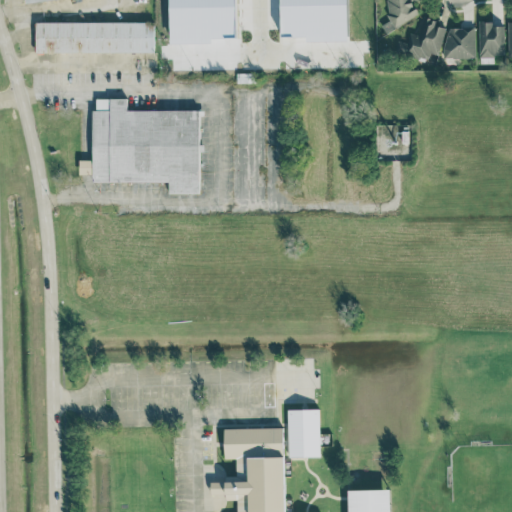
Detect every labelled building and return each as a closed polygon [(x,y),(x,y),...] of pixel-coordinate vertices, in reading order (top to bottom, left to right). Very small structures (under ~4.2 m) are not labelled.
[(280,0),(281,36),(306,36),(306,41),(348,40),(347,0),(280,0)] [(385,0),(395,18),(382,24),(385,31),(419,14),(413,2),(415,0),(385,0)] [(445,27),(436,25),(437,19),(423,16),(418,34),(410,32),(407,42),(399,40),(395,52),(428,60),(430,52),(438,54),(445,27)] [(504,56),(504,25),(493,25),(493,20),(479,21),(480,56),(504,56)] [(154,51),(154,21),(36,22),(36,52),(154,51)] [(475,58),(475,27),(446,26),(445,57),(475,58)] [(200,193),(199,109),(128,110),(127,97),(96,98),(96,109),(93,109),(94,161),(80,161),(80,173),(93,173),(93,182),(169,181),(169,193),(200,193)] [(321,456),(320,408),(288,409),(289,457),(321,456)] [(284,511),(283,427),(224,428),(225,458),(237,458),(237,475),(226,475),(226,481),(211,481),(211,495),(225,494),(226,499),(237,499),(237,511),(284,511)] [(390,511),(390,489),(349,489),(349,511),(390,511)]
